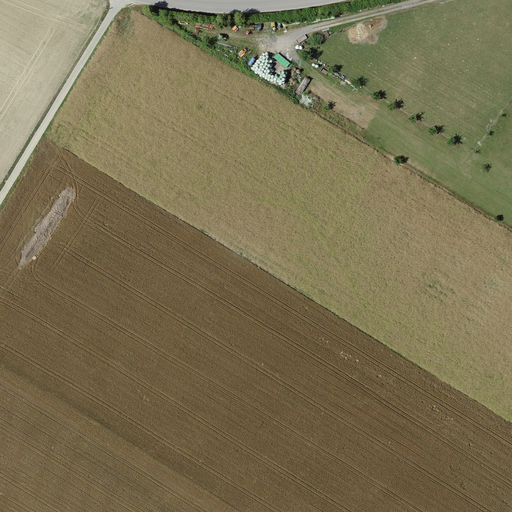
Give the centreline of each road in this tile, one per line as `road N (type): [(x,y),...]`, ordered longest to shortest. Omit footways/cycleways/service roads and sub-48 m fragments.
road 1 (track): [(0,198),(117,0)]
road 2 (tertiary): [(304,0),(170,0)]
